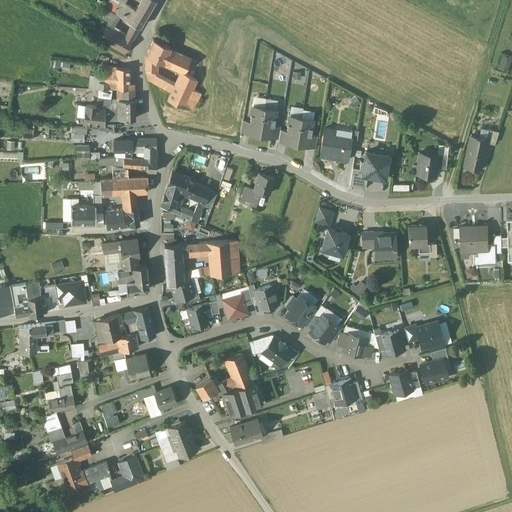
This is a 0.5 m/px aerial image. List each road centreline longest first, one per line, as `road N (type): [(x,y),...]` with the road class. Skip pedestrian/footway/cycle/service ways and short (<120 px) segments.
road 1 (residential): [(167,144),(186,139),(272,160),(359,202),(511,198)]
road 2 (residential): [(411,357),(353,365),(275,319),(166,349)]
road 3 (track): [(511,6),(446,184),(447,201)]
road 4 (track): [(511,463),(460,289)]
road 5 (residential): [(154,301),(153,213),(167,144)]
road 6 (residential): [(0,321),(154,301)]
road 7 (residential): [(167,144),(137,65),(165,0)]
road 8 (residential): [(195,406),(271,511)]
